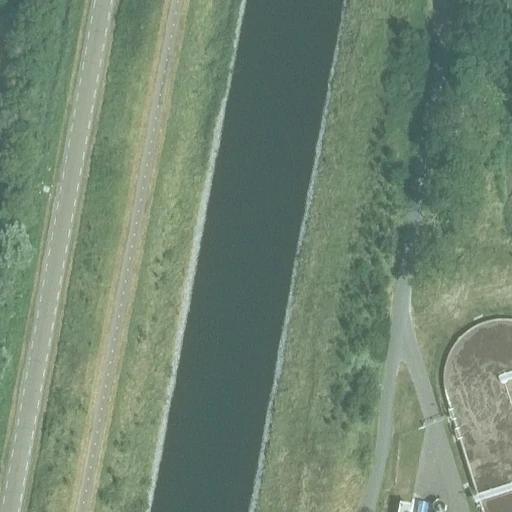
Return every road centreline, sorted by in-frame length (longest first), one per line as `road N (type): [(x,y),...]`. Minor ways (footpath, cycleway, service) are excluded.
road 1 (tertiary): [(10,511),(103,0)]
road 2 (unclassified): [(365,511),(449,0)]
